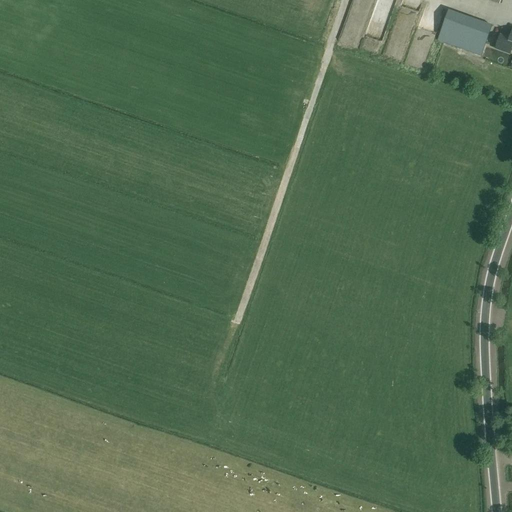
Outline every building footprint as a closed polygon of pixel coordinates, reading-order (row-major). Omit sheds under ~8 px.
[(421,2),(415,22),(419,24),(416,33),(433,38),(442,9),(421,2)] [(484,48),(492,25),(486,23),(467,16),(459,39),(478,46),(484,48)] [(354,45),(361,25),(346,20),(339,40),(354,45)] [(411,37),(410,23),(396,24),(396,37),(411,37)] [(511,30),(509,38),(500,35),(495,48),(510,53),(511,46),(511,30)]
